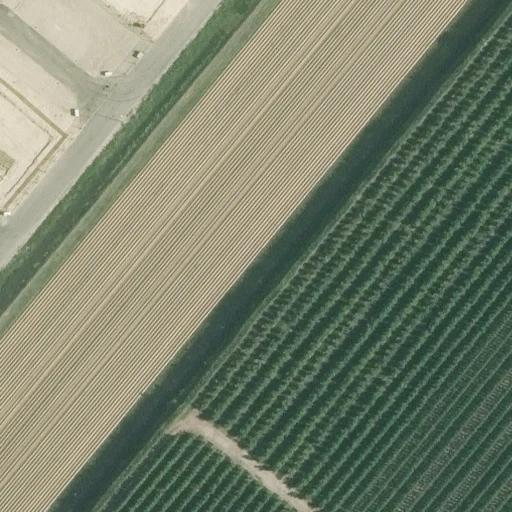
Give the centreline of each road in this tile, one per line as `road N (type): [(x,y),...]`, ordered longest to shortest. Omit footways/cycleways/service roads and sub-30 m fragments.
road 1 (residential): [(0,251),(113,115)]
road 2 (residential): [(0,19),(113,115)]
road 3 (residential): [(113,115),(205,0)]
